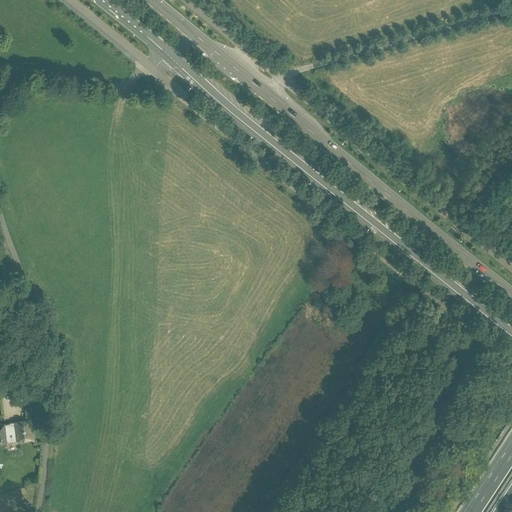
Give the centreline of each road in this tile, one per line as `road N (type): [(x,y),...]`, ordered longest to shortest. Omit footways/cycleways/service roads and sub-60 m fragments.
road 1 (secondary): [(167,50),(511,332)]
road 2 (unclassified): [(511,267),(282,78),(267,95)]
road 3 (secondary): [(511,294),(267,95)]
